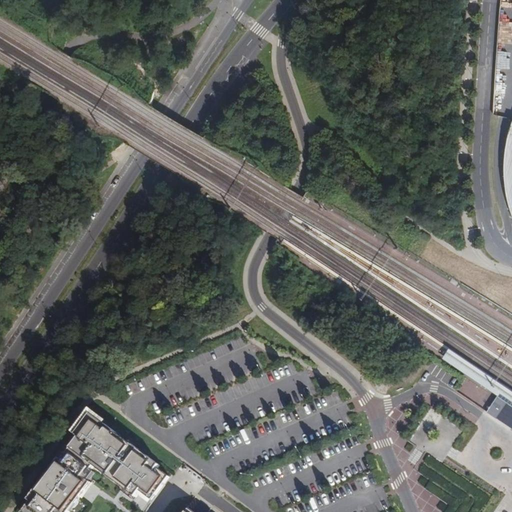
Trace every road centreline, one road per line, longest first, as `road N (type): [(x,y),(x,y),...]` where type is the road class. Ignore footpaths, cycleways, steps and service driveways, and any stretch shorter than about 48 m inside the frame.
road 1 (primary): [(0,415),(203,106),(286,0)]
road 2 (unclassified): [(357,386),(266,314),(250,284),(306,162),(279,60),(283,30),(304,0)]
road 3 (primary): [(244,0),(0,368)]
road 4 (unclassified): [(357,386),(412,511)]
